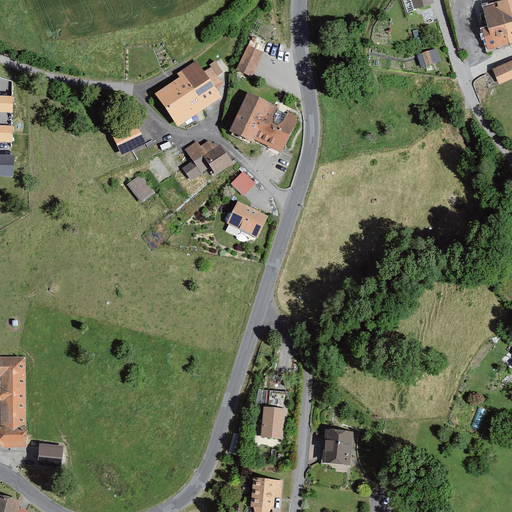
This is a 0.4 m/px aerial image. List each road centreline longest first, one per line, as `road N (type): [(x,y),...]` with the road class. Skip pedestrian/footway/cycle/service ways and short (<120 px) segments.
road 1 (tertiary): [(166,511),(199,484),(258,313)]
road 2 (residential): [(258,313),(293,335),(306,368),(297,511)]
road 3 (unclassified): [(129,89),(163,131),(190,138),(210,131),(291,210)]
road 4 (tertiary): [(291,210),(313,132),(297,0)]
road 5 (residential): [(436,0),(461,80),(511,162)]
road 6 (unclassified): [(129,89),(180,66),(264,0)]
road 7 (unclassified): [(129,89),(66,81),(0,58)]
